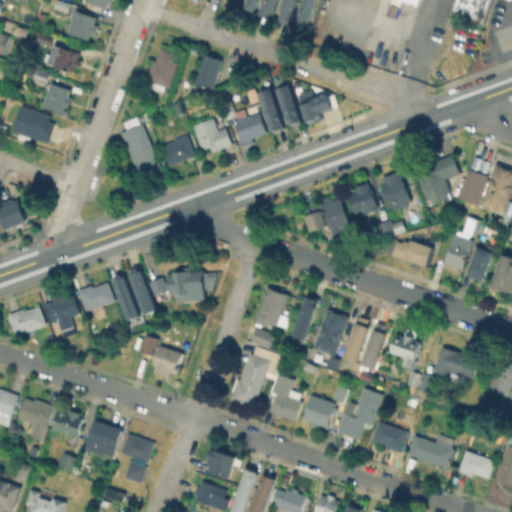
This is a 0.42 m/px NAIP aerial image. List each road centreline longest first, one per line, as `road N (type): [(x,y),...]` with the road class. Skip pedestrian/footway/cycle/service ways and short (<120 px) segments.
road 1 (tertiary): [(511,87),(0,274)]
road 2 (residential): [(469,511),(0,352)]
road 3 (residential): [(447,111),(140,7)]
road 4 (residential): [(156,511),(237,304),(253,241)]
road 5 (residential): [(511,328),(253,241)]
road 6 (residential): [(63,252),(66,218),(140,7)]
